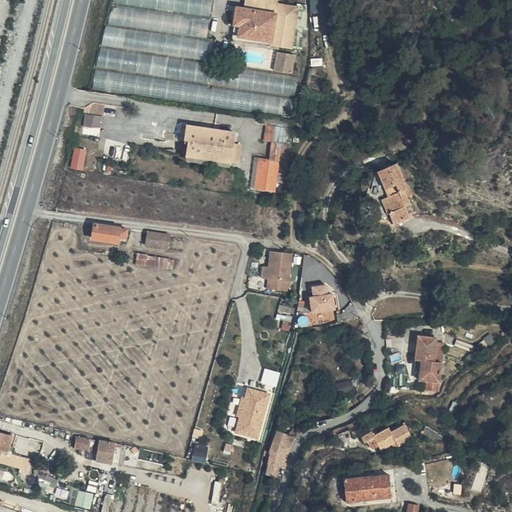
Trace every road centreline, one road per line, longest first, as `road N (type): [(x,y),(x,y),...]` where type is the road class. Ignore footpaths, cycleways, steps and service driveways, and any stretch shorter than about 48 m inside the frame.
road 1 (unknown): [(25,210),(281,241),(329,267),(371,317),(375,391),(303,441),(273,511)]
road 2 (primary): [(0,296),(81,0)]
road 3 (primary): [(65,0),(0,246)]
road 4 (track): [(36,0),(0,134)]
